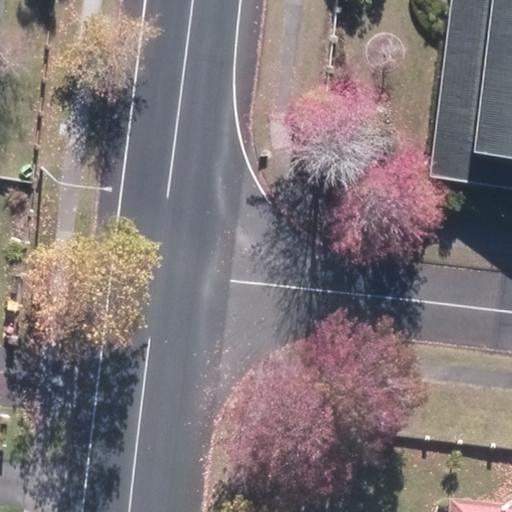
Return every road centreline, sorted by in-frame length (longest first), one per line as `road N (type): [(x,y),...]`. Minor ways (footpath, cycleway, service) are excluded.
road 1 (residential): [(157,271),(511,317)]
road 2 (tertiary): [(189,0),(157,271)]
road 3 (tertiary): [(157,271),(130,511)]
